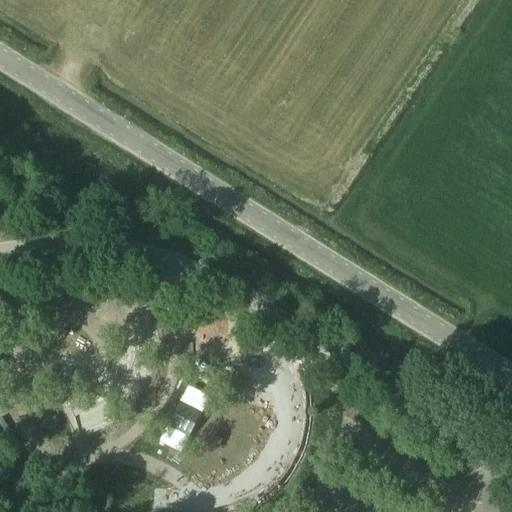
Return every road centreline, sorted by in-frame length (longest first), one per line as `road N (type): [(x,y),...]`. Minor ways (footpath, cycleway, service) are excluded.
road 1 (unclassified): [(511,377),(0,56)]
road 2 (unclassified): [(0,252),(112,251),(199,277),(511,470)]
